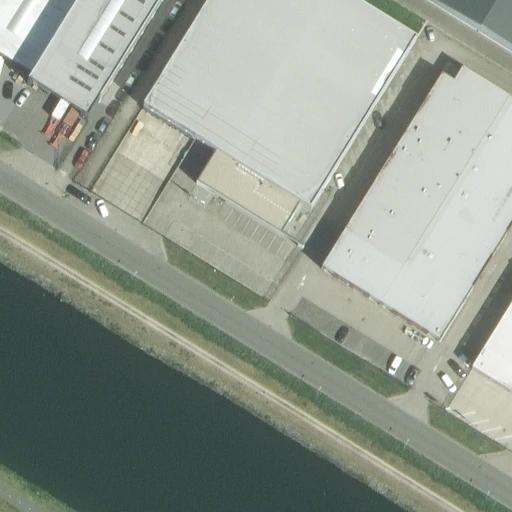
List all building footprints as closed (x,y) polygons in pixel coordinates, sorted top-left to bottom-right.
[(0,0),(0,57),(31,77),(27,85),(29,86),(79,117),(87,122),(162,0),(0,0)] [(349,0),(209,0),(142,108),(215,153),(196,184),(214,195),(215,193),(227,200),(226,201),(282,235),(300,206),(309,212),(415,41),(349,0)] [(511,0),(424,0),(511,54),(511,0)] [(320,270),(439,344),(511,226),(511,101),(461,70),(453,84),(441,76),(320,270)] [(511,302),(471,370),(511,395),(511,302)]
